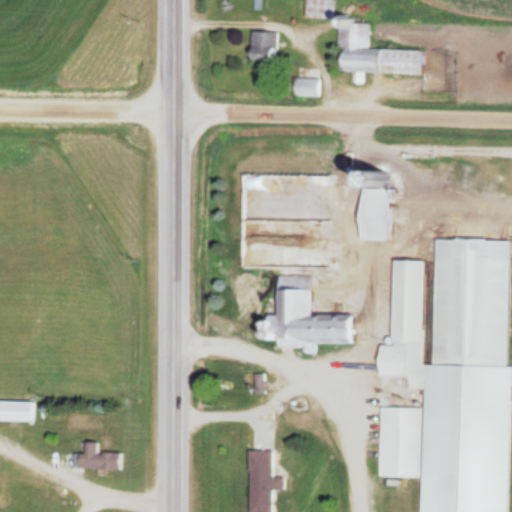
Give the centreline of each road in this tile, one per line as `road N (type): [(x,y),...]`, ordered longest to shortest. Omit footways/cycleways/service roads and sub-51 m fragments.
road 1 (primary): [(172,511),(174,0)]
road 2 (residential): [(511,115),(174,110)]
road 3 (residential): [(174,110),(0,107)]
